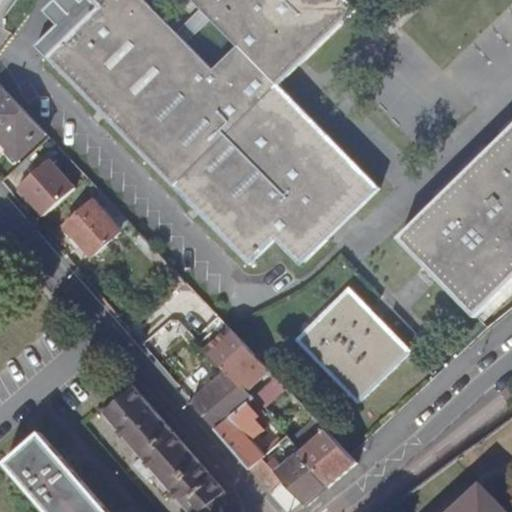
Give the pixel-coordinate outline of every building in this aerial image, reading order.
[(252,264),(274,242),(299,268),(342,227),(354,215),(381,189),(296,102),(280,86),(296,70),(305,61),(358,10),(347,0),(84,0),(82,2),(79,0),(57,0),(43,14),(56,28),(36,48),(252,264)] [(45,134),(3,89),(0,92),(0,141),(17,160),(45,134)] [(475,319),(477,321),(479,320),(511,287),(511,129),(490,151),(464,176),(438,202),(398,240),(425,267),(431,273),(438,281),(475,319)] [(19,189),(45,218),(76,190),(50,161),(19,189)] [(96,201),(68,225),(97,257),(124,232),(96,201)] [(176,271),(142,235),(134,243),(161,272),(164,269),(171,276),(176,271)] [(351,289),(298,340),(360,404),(413,352),(382,320),(377,315),(372,310),(351,289)] [(195,398),(220,426),(235,413),(254,396),(248,389),(269,369),(214,311),(207,318),(222,335),(209,347),(229,369),(195,398)] [(228,494),(136,389),(118,404),(106,415),(144,459),(136,467),(150,483),(158,475),(189,511),(221,511),(222,510),(222,504),(219,502),(228,494)] [(220,426),(254,465),(266,454),(289,434),(282,427),(262,444),(235,413),(220,426)] [(333,483),(357,462),(351,456),(311,413),(302,420),(316,436),(302,449),(333,483)] [(8,463),(50,511),(110,511),(69,465),(42,434),(8,463)] [(309,503),(333,483),(302,449),(289,434),(266,454),(305,498),(309,503)] [(254,465),(293,510),(305,498),(266,454),(254,465)] [(511,511),(511,509),(486,482),(454,511),(511,511)]
